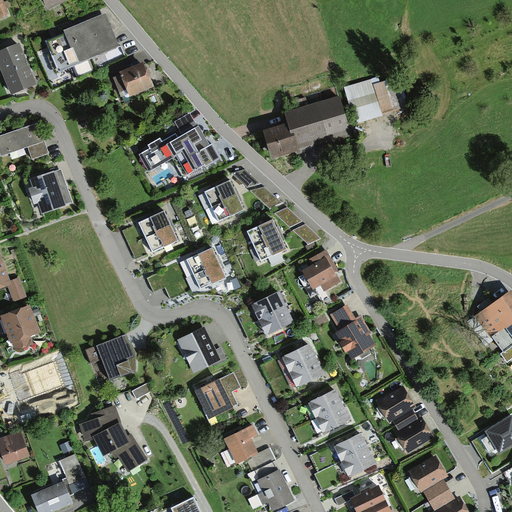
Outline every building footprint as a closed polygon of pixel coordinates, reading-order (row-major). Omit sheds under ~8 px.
[(105,12),(44,36),(57,70),(118,46),(105,12)] [(20,41),(0,48),(0,62),(11,92),(36,82),(20,41)] [(131,94),(155,84),(144,59),(120,70),(127,86),(131,94)] [(352,91),(361,122),(407,108),(398,77),(352,91)] [(265,133),(272,157),(308,146),(309,152),(349,140),(337,101),(286,116),(289,126),(265,133)] [(146,145),(148,150),(139,155),(150,174),(176,159),(188,177),(217,158),(206,138),(201,139),(189,114),(173,120),(178,132),(160,143),(158,139),(146,145)] [(36,124),(0,136),(0,149),(2,155),(28,146),(32,159),(49,153),(43,134),(40,135),(36,124)] [(61,168),(30,179),(33,187),(28,188),(34,204),(39,202),(42,213),(73,202),(61,168)] [(230,180),(205,191),(218,222),(244,211),(230,180)] [(273,210),(281,201),(265,186),(257,195),(273,210)] [(277,213),(306,246),(317,236),(287,204),(277,213)] [(164,207),(121,226),(136,259),(178,240),(164,207)] [(274,217),(248,229),(262,259),(288,248),(274,217)] [(213,244),(187,256),(201,286),(227,274),(213,244)] [(325,248),(310,256),(314,262),(302,269),(312,286),(320,282),(324,290),(340,281),(325,255),(329,253),(325,248)] [(0,252),(0,286),(5,285),(12,302),(26,297),(18,277),(10,280),(0,252)] [(511,287),(474,316),(490,337),(506,325),(511,332),(511,287)] [(278,289),(251,302),(266,332),(293,318),(278,289)] [(29,302),(0,313),(14,351),(32,344),(29,336),(40,332),(29,302)] [(334,328),(352,357),(375,343),(369,334),(372,332),(361,314),(357,317),(348,302),(330,313),(338,326),(334,328)] [(205,324),(179,337),(195,370),(213,361),(216,366),(229,360),(221,345),(216,347),(205,324)] [(126,334),(85,350),(90,363),(102,358),(110,380),(137,370),(137,353),(126,334)] [(310,341),(283,353),(296,384),(324,371),(310,341)] [(20,370),(10,374),(20,401),(64,385),(54,360),(22,373),(20,370)] [(233,370),(195,388),(208,416),(235,404),(228,390),(239,385),(233,370)] [(148,383),(132,392),(136,399),(152,391),(148,383)] [(396,430),(409,452),(435,436),(423,415),(418,418),(413,408),(417,406),(403,383),(377,399),(390,420),(394,417),(400,428),(396,430)] [(337,386),(309,398),(323,430),(351,418),(337,386)] [(119,456),(127,470),(148,458),(133,433),(129,436),(121,422),(116,404),(92,413),(94,419),(79,423),(86,441),(94,438),(104,457),(112,453),(116,459),(119,456)] [(511,442),(511,418),(511,416),(487,431),(499,450),(511,442)] [(253,422),(224,436),(235,461),(250,455),(256,467),(273,459),(268,447),(259,451),(251,435),(257,432),(253,422)] [(21,430),(0,437),(0,448),(6,465),(30,456),(21,430)] [(362,430),(329,446),(345,477),(378,461),(362,430)] [(64,481),(70,495),(75,493),(74,492),(89,486),(75,454),(60,461),(67,477),(63,479),(64,481)] [(433,510),(434,511),(470,511),(460,495),(455,498),(443,478),(448,475),(436,454),(409,470),(421,491),(425,489),(436,508),(433,510)] [(269,500),(273,508),(294,499),(279,468),(258,478),(264,490),(257,494),(261,504),(269,500)] [(64,481),(31,495),(38,511),(52,511),(73,503),(70,495),(64,481)] [(392,511),(393,511),(379,483),(355,494),(352,489),(334,498),(337,506),(352,499),(358,511),(392,511)] [(200,511),(194,498),(172,508),(173,511),(200,511)]
